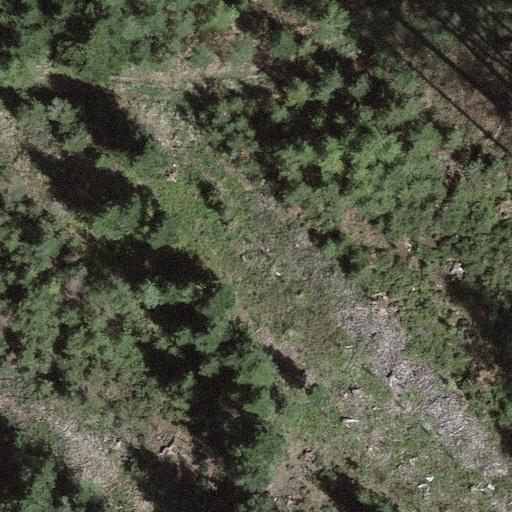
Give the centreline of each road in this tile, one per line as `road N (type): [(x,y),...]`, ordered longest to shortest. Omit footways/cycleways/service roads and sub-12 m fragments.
road 1 (track): [(0,104),(389,95)]
road 2 (track): [(389,95),(511,94)]
